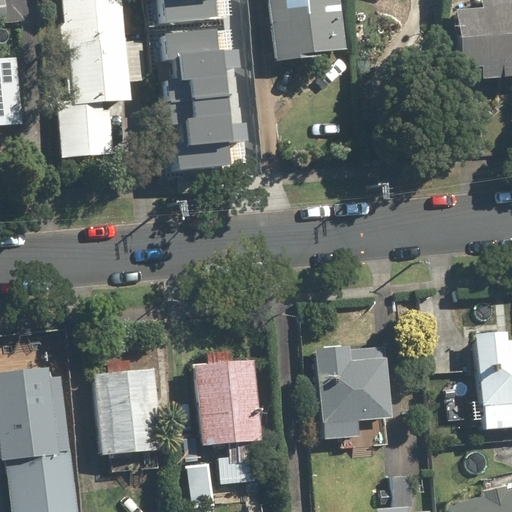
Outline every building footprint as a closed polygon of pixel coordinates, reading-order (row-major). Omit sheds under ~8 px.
[(57,0),(65,103),(52,104),(56,159),(110,155),(107,103),(125,101),(124,84),(140,83),(136,41),(120,42),(116,0),(57,0)] [(159,0),(162,25),(214,21),(212,0),(159,0)] [(334,0),(261,0),(267,58),(340,50),(334,0)] [(511,0),(479,0),(477,0),(477,10),(448,11),(451,67),(474,66),(475,79),(511,76),(511,0)] [(170,78),(177,169),(230,166),(228,143),(247,141),(240,46),(220,48),(219,30),(164,34),(166,60),(176,59),(177,78),(170,78)] [(0,126),(16,125),(10,59),(0,59),(0,126)] [(468,336),(476,432),(511,429),(511,340),(502,342),(501,333),(468,336)] [(308,346),(315,441),(353,438),(352,422),(386,419),(380,341),(308,346)] [(186,367),(195,448),(254,442),(246,361),(186,367)] [(86,375),(94,456),(155,450),(147,369),(86,375)] [(0,382),(0,460),(5,461),(7,511),(71,511),(68,456),(49,457),(44,380),(0,382)] [(180,473),(184,511),(194,511),(211,510),(206,470),(180,473)] [(389,477),(389,509),(407,508),(407,477),(389,477)] [(511,511),(511,484),(440,504),(441,511),(511,511)]
